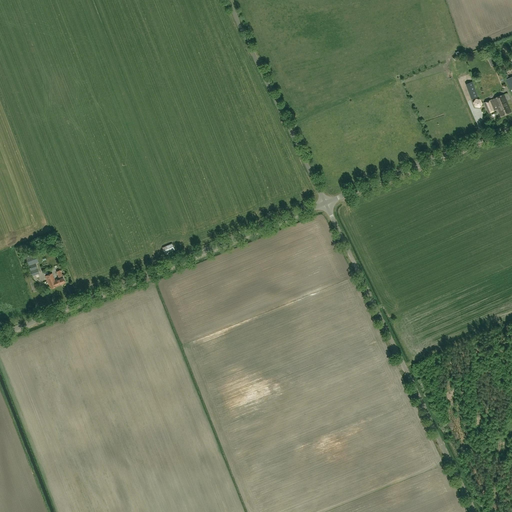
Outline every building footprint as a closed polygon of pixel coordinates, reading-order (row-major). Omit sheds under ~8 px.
[(466,84),(472,99),(478,97),(472,82),(466,84)] [(501,117),(511,112),(503,95),(484,103),(488,113),(498,109),(501,117)] [(172,244),(162,248),(165,254),(175,250),(172,244)] [(38,262),(34,251),(25,254),(32,276),(39,273),(35,263),(38,262)] [(55,281),(52,273),(45,276),(51,289),(57,286),(55,281)] [(62,278),(55,281),(57,286),(64,283),(62,278)]
